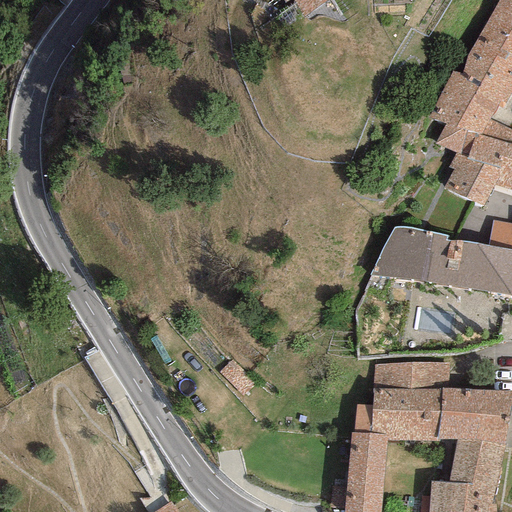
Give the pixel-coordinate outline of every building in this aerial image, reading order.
[(282,0),(284,3),(288,0),(293,0),(304,16),(329,0),(282,0)] [(511,0),(499,0),(467,57),(462,76),(452,72),(428,117),(443,125),(435,144),(455,154),(459,156),(466,133),(480,138),(491,119),(499,104),(504,107),(511,92),(511,0)] [(511,192),(511,129),(491,119),(480,138),(466,133),(459,156),(455,154),(448,168),(453,170),(441,190),(470,202),(484,208),(493,186),(511,192)] [(511,253),(511,223),(492,221),(487,247),(511,253)] [(511,297),(511,253),(487,247),(452,241),(446,240),(447,235),(409,228),(400,227),(393,229),(369,276),(424,284),(511,297)] [(449,363),(373,365),(373,389),(441,388),(449,388),(449,363)] [(436,439),(441,388),(373,389),(372,389),(371,406),(369,433),(387,435),(387,441),(436,441),(436,439)] [(511,390),(449,388),(441,388),(436,439),(455,441),(504,446),(511,397),(511,390)] [(371,406),(356,405),(353,433),(369,433),(371,406)] [(387,441),(387,435),(369,433),(353,433),(350,433),(346,476),(382,478),(387,441)] [(491,504),(504,446),(455,441),(448,483),(430,481),(427,511),(495,511),(495,504),(491,504)] [(380,511),(382,478),(346,476),(342,511),(380,511)] [(177,511),(171,503),(156,511),(177,511)]
